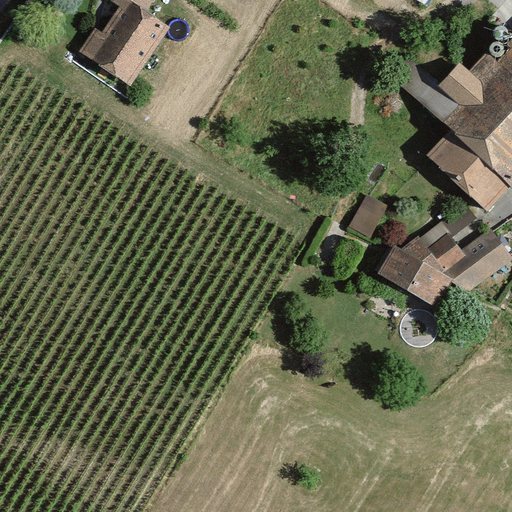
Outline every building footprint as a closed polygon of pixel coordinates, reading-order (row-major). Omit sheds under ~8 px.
[(93,29),(77,54),(131,89),(170,30),(147,15),(156,0),(110,0),(110,2),(118,8),(101,34),(93,29)] [(511,32),(471,73),(441,46),(397,86),(445,134),(422,157),(481,210),(502,186),(511,192),(511,190),(511,32)] [(375,240),(388,202),(364,193),(350,231),(375,240)] [(446,220),(453,233),(470,224),(463,211),(446,220)] [(389,248),(374,276),(428,309),(449,288),(468,295),(510,267),(491,244),(462,259),(435,230),(404,250),(389,248)]
